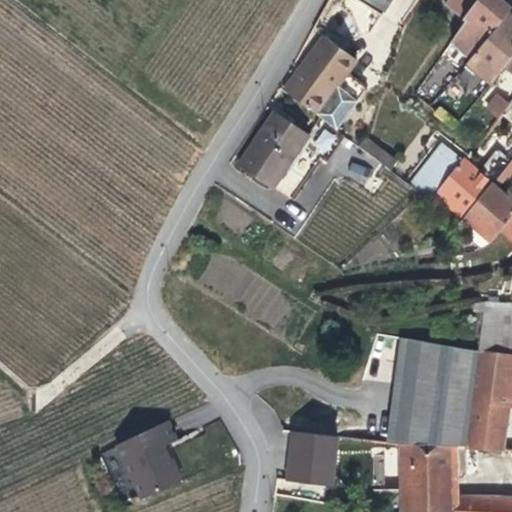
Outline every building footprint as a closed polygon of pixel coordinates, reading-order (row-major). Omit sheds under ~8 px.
[(365,0),(385,12),(392,0),(365,0)] [(460,0),(476,14),(494,29),(495,31),(510,13),(511,10),(511,6),(503,0),(460,0)] [(511,14),(510,13),(495,31),(469,62),(493,82),(507,65),(511,58),(511,14)] [(476,14),(467,25),(485,40),(494,29),(476,14)] [(326,33),(287,88),(326,117),(343,130),(371,85),(352,70),(359,59),(326,33)] [(491,107),(503,116),(504,115),(511,106),(511,104),(511,102),(501,94),(491,107)] [(343,130),(326,117),(314,135),(297,124),(289,118),(280,111),(243,164),(280,189),(309,146),(334,163),(352,136),(343,130)] [(289,118),(297,124),(301,118),(293,112),(289,118)] [(366,147),(386,162),(392,167),(397,158),(372,139),(366,147)] [(414,183),(437,200),(441,195),(453,179),(434,165),(446,148),(465,163),(468,161),(443,142),(414,183)] [(441,195),(468,220),(511,163),(511,157),(502,150),(482,174),(468,161),(465,163),(446,148),(434,165),(453,179),(441,195)] [(511,163),(468,220),(495,246),(503,233),(511,219),(511,201),(500,190),(509,177),(511,178),(511,163)] [(511,219),(503,233),(511,240),(511,219)] [(511,301),(509,302),(488,301),(481,349),(511,353),(511,301)] [(424,334),(408,330),(389,442),(404,442),(424,334)] [(511,353),(481,349),(424,334),(404,442),(456,445),(469,448),(503,451),(510,405),(511,405),(511,353)] [(121,445),(140,489),(145,501),(185,482),(180,471),(176,460),(173,462),(167,447),(180,441),(171,421),(121,445)] [(188,437),(180,441),(167,447),(173,462),(176,460),(180,458),(176,450),(191,443),(188,437)] [(341,440),(296,438),(289,485),(332,489),(341,440)] [(404,442),(403,511),(457,511),(458,493),(458,477),(463,477),(465,476),(469,471),(469,448),(456,445),(404,442)] [(511,511),(511,496),(458,493),(457,511),(511,511)]
